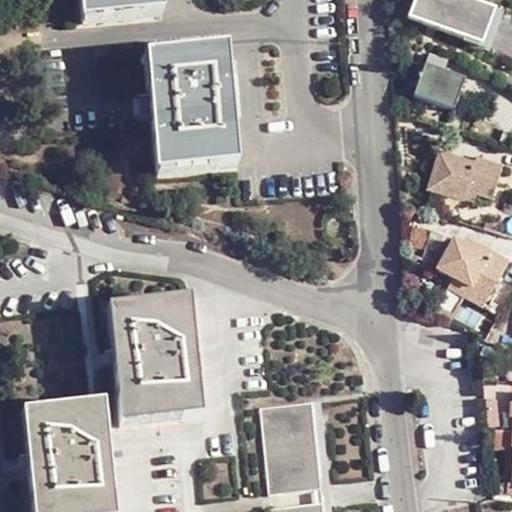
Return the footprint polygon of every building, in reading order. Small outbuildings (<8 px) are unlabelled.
[(163,0),(80,0),(82,20),(165,14),(163,0)] [(417,0),(406,32),(489,61),(502,25),(430,0),(417,0)] [(229,53),(147,60),(158,179),(240,172),(229,53)] [(424,58),(413,105),(456,116),(467,69),(424,58)] [(429,200),(465,211),(468,201),(490,208),(495,209),(505,174),(478,168),(477,173),(441,161),(429,200)] [(468,201),(465,211),(487,218),(490,208),(468,201)] [(468,248),(463,256),(489,270),(493,262),(468,248)] [(489,270),(463,256),(455,251),(439,280),(473,298),(470,305),(487,315),(511,270),(493,262),(489,270)] [(212,303),(131,311),(142,429),(224,421),(212,303)] [(511,356),(505,355),(502,389),(511,389),(511,356)] [(313,404),(260,409),(268,494),(322,489),(313,404)] [(137,511),(128,408),(45,416),(54,511),(137,511)]
